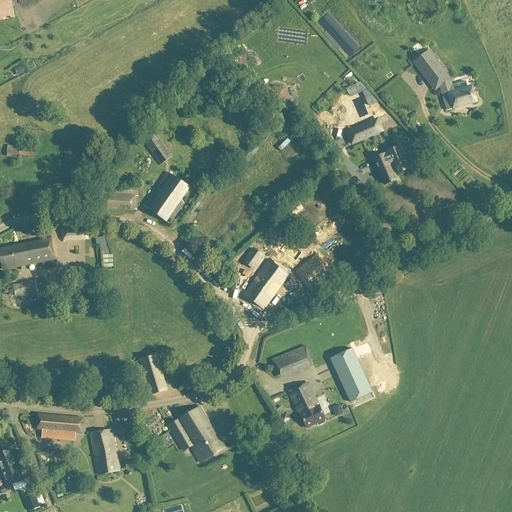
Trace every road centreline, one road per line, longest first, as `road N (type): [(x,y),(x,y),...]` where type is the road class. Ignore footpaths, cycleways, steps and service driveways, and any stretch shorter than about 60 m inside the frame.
road 1 (unclassified): [(254,329),(152,229),(36,217),(0,228)]
road 2 (unclassified): [(0,398),(116,412),(182,401),(231,379),(254,329)]
road 3 (unclassified): [(254,329),(511,211)]
